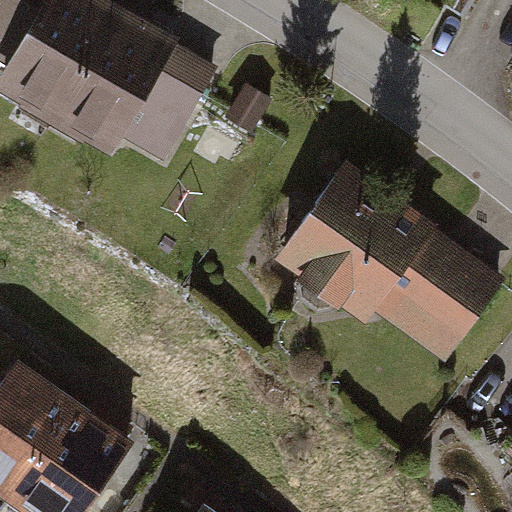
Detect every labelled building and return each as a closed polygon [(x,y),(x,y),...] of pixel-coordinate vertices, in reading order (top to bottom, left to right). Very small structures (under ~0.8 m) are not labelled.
[(107,5),(97,0),(0,0),(0,97),(43,121),(107,5)] [(219,68),(107,5),(43,121),(97,151),(107,134),(164,166),(219,68)] [(215,123),(243,139),(266,102),(239,85),(215,123)] [(428,227),(332,158),(263,253),(359,322),(366,313),(428,227)] [(428,227),(366,313),(442,359),(502,283),(468,257),(428,227)] [(0,358),(0,485),(61,399),(1,357),(0,358)] [(61,399),(0,485),(0,506),(8,511),(69,511),(120,440),(61,399)] [(511,459),(511,432),(498,448),(511,459)] [(169,511),(201,511),(180,497),(169,511)]
